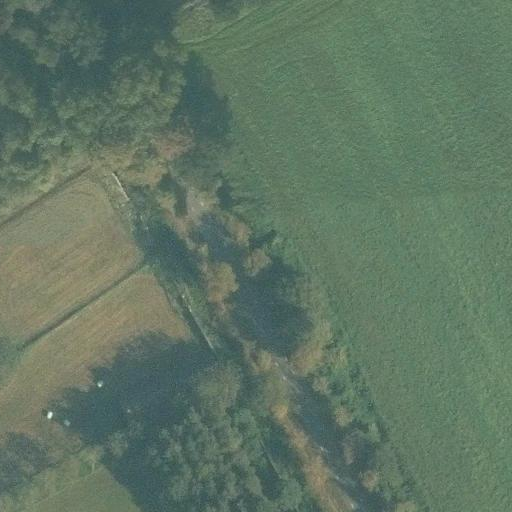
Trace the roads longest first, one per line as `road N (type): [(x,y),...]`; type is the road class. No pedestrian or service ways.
road 1 (unclassified): [(360,511),(158,132),(89,48),(17,0)]
road 2 (track): [(0,209),(126,121)]
